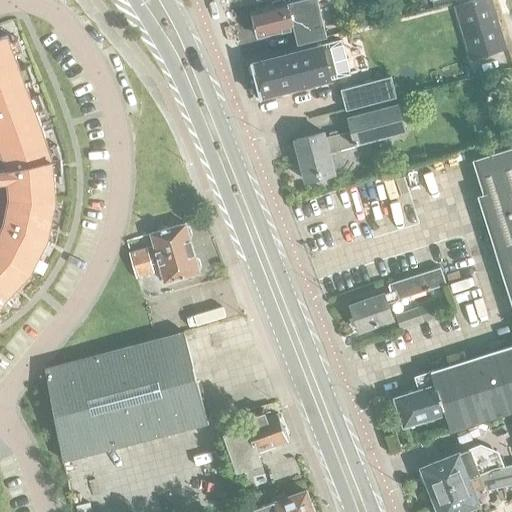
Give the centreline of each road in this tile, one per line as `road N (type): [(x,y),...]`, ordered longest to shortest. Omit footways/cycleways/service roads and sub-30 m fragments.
road 1 (secondary): [(134,0),(197,112),(350,511)]
road 2 (secondary): [(372,511),(217,108),(167,0)]
road 3 (residential): [(9,408),(12,385),(94,280),(112,238),(123,171),(101,70),(62,15),(36,0)]
